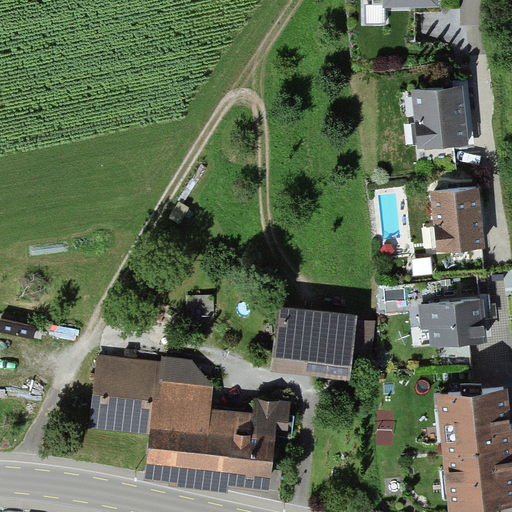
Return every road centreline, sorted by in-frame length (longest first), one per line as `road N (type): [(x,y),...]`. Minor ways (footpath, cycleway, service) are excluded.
road 1 (track): [(299,0),(194,148),(107,300),(45,413),(26,481)]
road 2 (tertiary): [(190,511),(0,479)]
